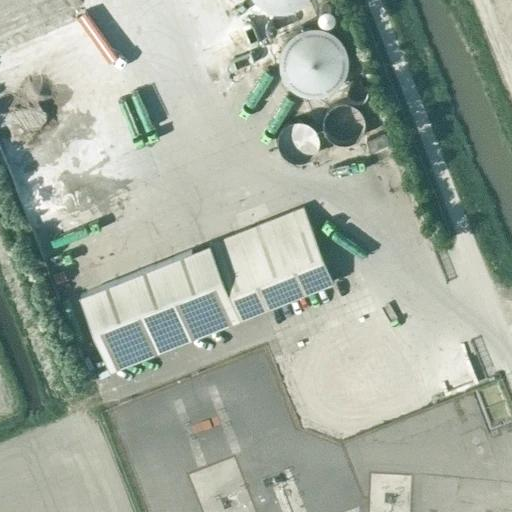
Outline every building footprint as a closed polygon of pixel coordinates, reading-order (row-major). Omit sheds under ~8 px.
[(0,0),(0,72),(8,70),(29,70),(0,79),(0,96),(45,82),(45,57),(78,46),(78,27),(56,27),(51,11),(73,4),(71,0),(0,0)] [(75,0),(76,19),(87,19),(88,53),(134,52),(133,0),(75,0)] [(256,0),(257,1),(259,3),(262,5),(265,6),(268,7),(272,8),(275,9),(278,9),(282,9),(285,9),(288,8),(291,7),(294,6),(297,4),(300,2),(302,0),(256,0)] [(309,94),(313,94),(317,94),(320,93),(324,92),(327,91),(330,90),(333,88),(336,85),(339,83),(341,80),(343,77),(345,74),(346,70),(347,67),(347,63),(347,60),(347,56),(347,53),(346,49),(344,46),(343,43),(341,40),(338,37),(336,34),(333,32),(330,30),(326,29),(323,27),(319,27),(316,26),(312,26),(309,26),(305,27),(302,28),(298,30),(295,31),(292,34),(289,36),(287,39),(285,42),(283,45),(282,48),(281,51),(280,55),(279,59),(279,62),(280,66),(281,69),(282,73),(283,76),(285,79),(287,82),(290,85),(293,87),(296,89),(299,91),(302,92),(306,93),(309,94)] [(364,123),(364,118),(363,113),(361,108),(357,104),(353,101),(348,99),(343,99),(338,100),(333,102),(329,105),(326,109),(324,114),(323,119),(323,124),(325,129),(328,134),(332,137),(337,139),(342,140),(347,140),(352,139),(357,136),(360,132),(363,128),(364,123)] [(319,141),(319,135),(318,129),(315,124),(311,120),(306,118),(301,116),(295,116),(290,118),(285,121),(281,126),(279,131),(278,136),(278,142),(280,147),(284,152),(288,155),(294,157),(299,158),(305,157),(310,154),(314,151),(317,146),(319,141)] [(384,132),(367,139),(371,150),(389,143),(384,132)] [(333,281),(330,272),(304,206),(210,243),(80,295),(109,369),(240,318),(333,281)] [(37,256),(42,283),(57,280),(52,253),(37,256)] [(398,381),(398,372),(397,364),(395,355),(391,348),(385,341),(379,335),(371,331),(363,328),(354,326),(346,327),(337,328),(329,332),(322,337),(315,343),(310,350),(307,357),(304,366),(304,375),(305,383),(307,391),(312,399),(317,406),(324,412),(331,416),(339,419),(348,420),(357,420),(365,418),(373,415),(380,410),(387,404),(392,397),(395,389),(398,381)] [(143,386),(167,376),(161,362),(137,372),(143,386)] [(108,386),(113,397),(137,387),(132,375),(108,386)] [(438,383),(417,388),(419,397),(440,392),(438,383)] [(458,393),(391,416),(400,443),(467,419),(458,393)] [(115,428),(109,410),(98,414),(104,432),(115,428)] [(442,430),(446,442),(468,434),(464,422),(442,430)] [(186,435),(196,463),(221,454),(211,426),(186,435)] [(392,489),(406,489),(407,460),(394,459),(392,489)] [(243,511),(231,468),(187,479),(195,511),(243,511)] [(465,474),(426,472),(425,485),(464,486),(465,474)]
